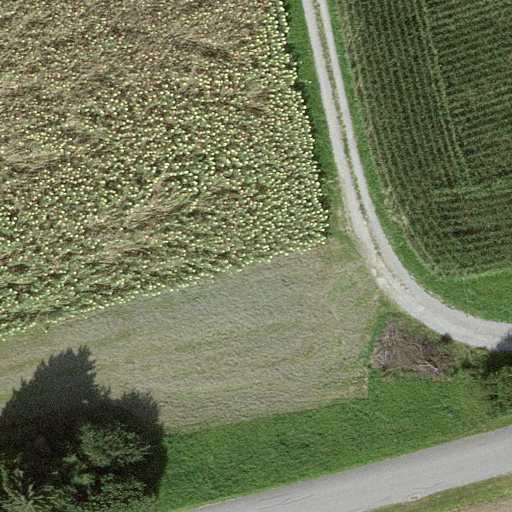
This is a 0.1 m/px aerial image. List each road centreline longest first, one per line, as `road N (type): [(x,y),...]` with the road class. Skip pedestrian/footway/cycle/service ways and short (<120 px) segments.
road 1 (track): [(511,342),(450,325),(407,289),(371,205),(327,0)]
road 2 (unclassified): [(511,456),(319,511)]
